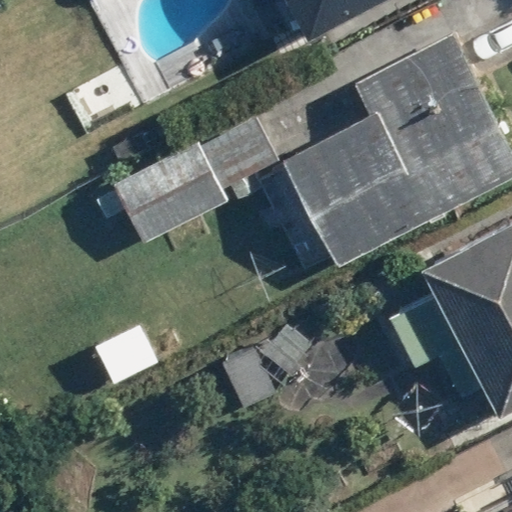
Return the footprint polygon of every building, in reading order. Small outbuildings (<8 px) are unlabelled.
[(296,0),(311,28),(367,0),(296,0)] [(286,149),(341,259),(511,173),(511,130),(458,24),(357,75),(372,106),(286,149)] [(286,164),(255,104),(114,176),(145,236),(286,164)] [(511,209),(422,254),(438,287),(389,311),(415,363),(443,349),(464,391),(489,378),(503,407),(511,402),(511,209)] [(161,357),(143,311),(93,332),(111,377),(161,357)] [(326,360),(302,315),(225,357),(249,402),(326,360)] [(511,511),(511,503),(493,511),(511,511)]
